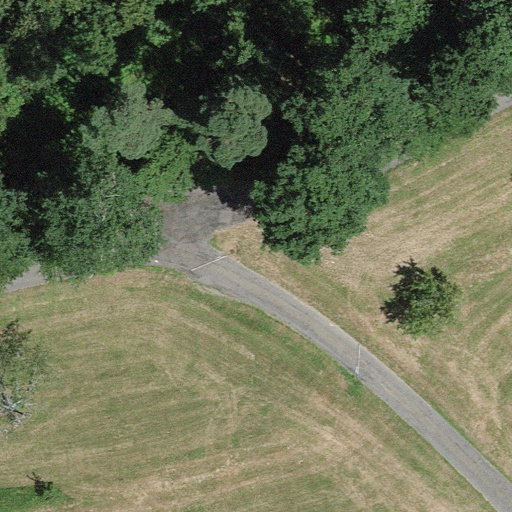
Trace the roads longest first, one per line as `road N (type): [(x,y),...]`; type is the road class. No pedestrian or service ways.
road 1 (residential): [(511,511),(293,311),(154,239)]
road 2 (residential): [(511,76),(401,137),(154,239)]
road 3 (residential): [(154,239),(0,273)]
